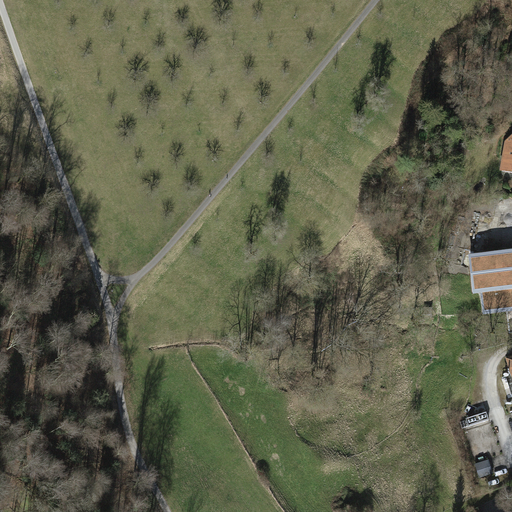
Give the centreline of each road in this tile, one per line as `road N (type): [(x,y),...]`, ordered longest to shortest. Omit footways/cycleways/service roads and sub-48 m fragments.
road 1 (track): [(0,2),(99,276),(128,434),(165,511)]
road 2 (track): [(374,0),(111,319)]
